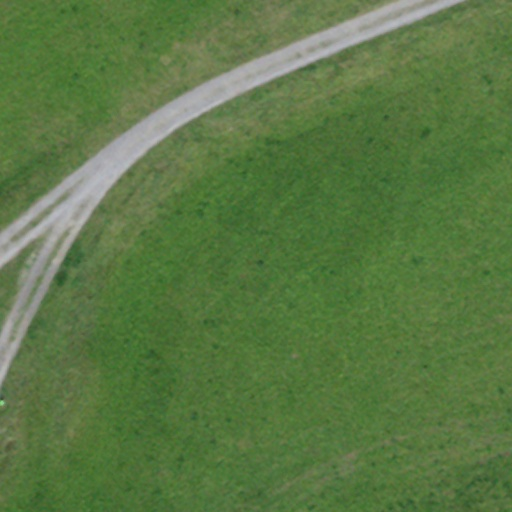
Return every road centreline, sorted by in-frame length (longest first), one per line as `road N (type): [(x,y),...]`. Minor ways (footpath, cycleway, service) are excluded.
road 1 (track): [(497,0),(249,98),(170,140),(0,274)]
road 2 (track): [(99,199),(0,399)]
